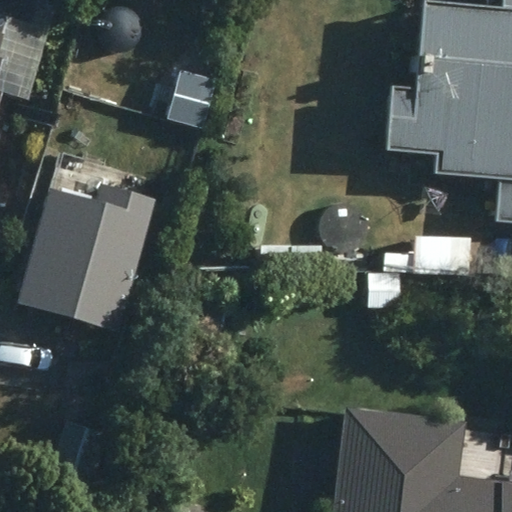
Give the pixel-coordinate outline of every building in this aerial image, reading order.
[(0,0),(0,95),(16,101),(18,95),(26,97),(53,7),(47,0),(0,0)] [(493,220),(511,221),(511,0),(496,0),(496,5),(437,0),(402,0),(400,27),(414,29),(408,87),(387,85),(381,148),(429,153),(428,170),(497,177),(493,220)] [(156,183),(55,152),(7,305),(108,336),(156,183)] [(317,244),(275,245),(275,264),(289,263),(289,268),(318,267),(317,244)] [(368,271),(367,305),(398,306),(398,271),(368,271)] [(246,319),(222,315),(223,307),(194,303),(190,331),(218,335),(218,331),(244,335),(246,319)] [(511,511),(511,482),(455,475),(462,418),(341,403),(328,511),(511,511)] [(108,434),(61,420),(43,482),(89,495),(108,434)]
